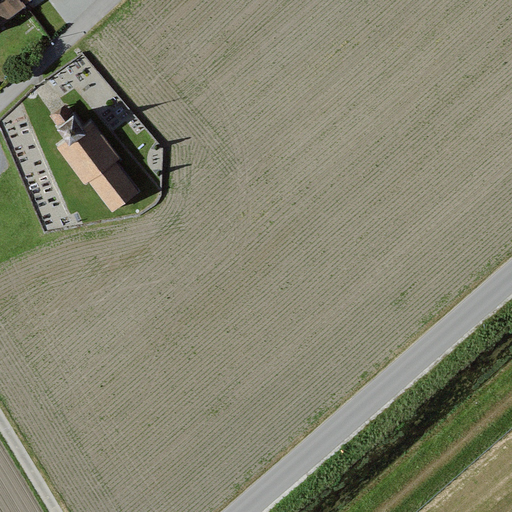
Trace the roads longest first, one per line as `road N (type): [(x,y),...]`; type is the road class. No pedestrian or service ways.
road 1 (tertiary): [(511,276),(242,511)]
road 2 (track): [(108,0),(0,102)]
